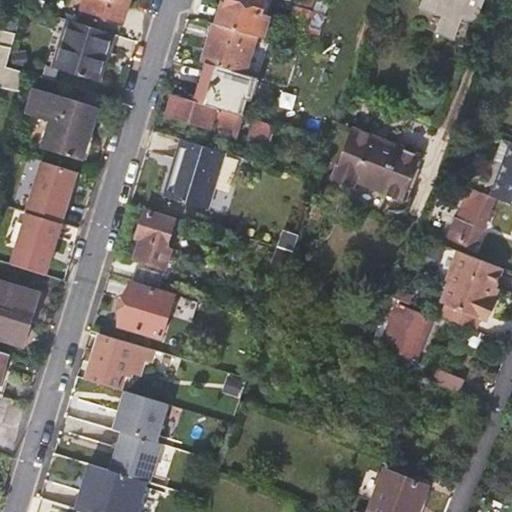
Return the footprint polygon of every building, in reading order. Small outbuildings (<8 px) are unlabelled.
[(127,0),(82,0),(80,5),(121,18),(127,0)] [(221,5),(214,25),(254,38),(259,39),(266,19),(259,16),(264,0),(227,0),(226,6),(221,5)] [(305,32),(314,3),(305,0),(302,0),(299,10),(297,9),(290,27),(305,32)] [(422,0),(419,9),(439,17),(454,23),(458,16),(468,20),(475,0),(422,0)] [(108,29),(66,15),(52,63),(96,77),(102,58),(100,57),(108,29)] [(454,23),(439,17),(432,36),(448,42),(454,23)] [(254,38),(214,25),(212,25),(202,62),(243,75),(254,38)] [(14,29),(0,26),(0,82),(19,87),(24,69),(4,62),(14,29)] [(174,90),(198,98),(203,82),(178,75),(174,90)] [(115,97),(85,88),(81,101),(34,86),(27,108),(51,116),(43,145),(79,157),(95,108),(110,112),(115,97)] [(244,118),(216,109),(216,110),(173,97),(168,115),(209,129),(209,128),(218,131),(220,127),(240,133),(244,118)] [(274,127),(255,121),(249,139),(268,145),(272,135),(274,127)] [(350,131),(332,180),(353,187),(355,183),(403,201),(419,158),(350,131)] [(224,153),(180,139),(162,197),(205,210),(224,153)] [(511,143),(502,140),(493,164),(502,167),(511,143)] [(511,143),(502,167),(491,196),(495,198),(511,203),(511,143)] [(25,209),(61,220),(76,169),(46,160),(41,158),(25,209)] [(437,178),(435,183),(441,185),(444,178),(438,176),(437,178)] [(473,248),(495,198),(491,196),(482,193),(470,188),(448,237),(473,248)] [(139,240),(133,260),(163,269),(170,248),(165,247),(173,219),(143,210),(134,238),(139,240)] [(430,242),(441,246),(443,241),(432,237),(430,242)] [(487,299),(485,298),(481,297),(486,285),(494,266),(460,253),(449,282),(441,303),(445,305),(468,313),(480,318),(487,299)] [(138,267),(134,282),(158,290),(163,275),(138,267)] [(39,290),(0,278),(0,334),(24,342),(39,290)] [(132,284),(120,325),(160,338),(173,297),(132,284)] [(481,297),(485,298),(490,286),(486,285),(481,297)] [(379,292),(376,299),(387,304),(388,301),(389,299),(390,296),(379,292)] [(382,317),(374,337),(365,361),(408,377),(431,319),(396,307),(398,302),(389,299),(388,301),(387,304),(382,317)] [(376,299),(370,313),(382,317),(387,304),(376,299)] [(468,313),(445,305),(440,318),(462,326),(468,313)] [(485,335),(469,329),(463,343),(479,349),(485,335)] [(100,334),(86,379),(120,390),(124,376),(129,377),(130,373),(132,368),(139,370),(141,370),(143,365),(129,360),(130,357),(149,363),(153,351),(100,334)] [(6,350),(0,348),(0,393),(1,393),(9,368),(2,366),(6,350)] [(433,369),(428,382),(456,394),(461,379),(433,369)] [(364,417),(379,422),(393,385),(377,380),(364,417)] [(128,392),(125,391),(112,430),(121,432),(155,443),(167,405),(158,401),(142,397),(128,392)] [(352,431),(341,427),(338,437),(348,442),(352,431)] [(155,443),(121,432),(110,471),(144,481),(148,483),(160,444),(155,443)] [(415,511),(425,487),(384,471),(368,511),(415,511)] [(64,506),(44,500),(40,511),(62,511),(64,508),(64,506)]
